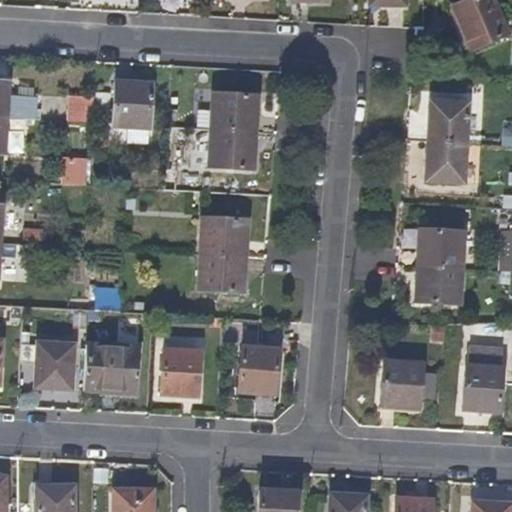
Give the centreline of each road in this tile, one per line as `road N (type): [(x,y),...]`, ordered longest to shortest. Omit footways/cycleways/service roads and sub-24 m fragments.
road 1 (residential): [(0,38),(304,49),(337,62),(344,89),(315,455)]
road 2 (residential): [(315,455),(511,465)]
road 3 (residential): [(0,439),(195,449)]
road 4 (residential): [(195,449),(315,455)]
